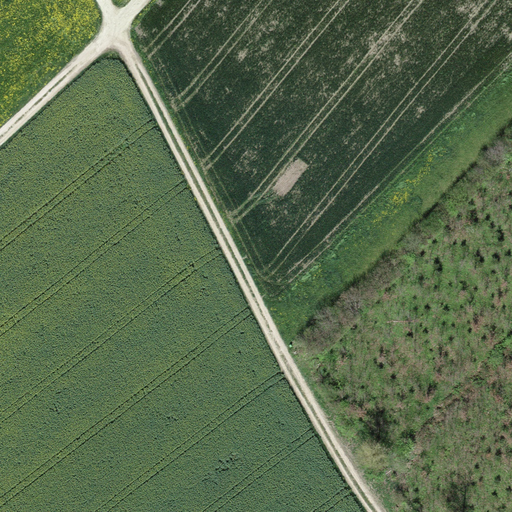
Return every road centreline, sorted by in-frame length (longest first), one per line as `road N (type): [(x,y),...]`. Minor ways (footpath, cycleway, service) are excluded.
road 1 (track): [(372,511),(280,353),(115,29)]
road 2 (track): [(115,29),(0,136)]
